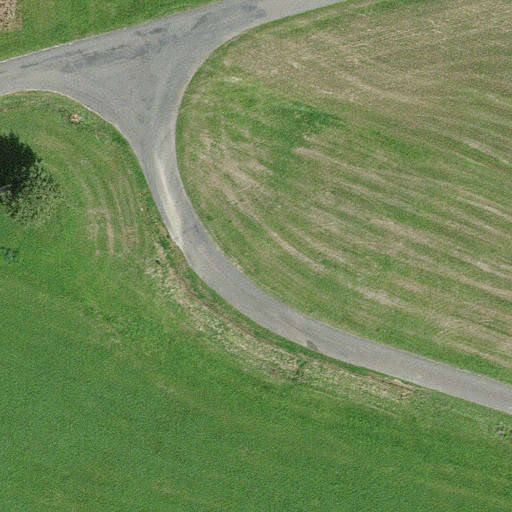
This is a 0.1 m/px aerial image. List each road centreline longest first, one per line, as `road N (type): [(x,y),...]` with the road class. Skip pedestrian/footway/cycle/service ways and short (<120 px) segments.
road 1 (track): [(107,45),(211,260),(305,343),(511,403)]
road 2 (unclassified): [(276,0),(0,79)]
